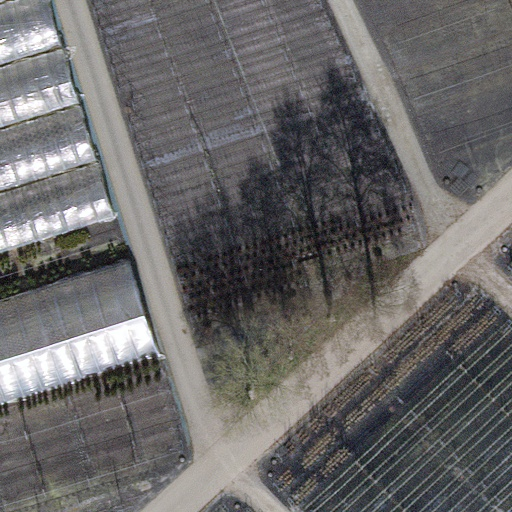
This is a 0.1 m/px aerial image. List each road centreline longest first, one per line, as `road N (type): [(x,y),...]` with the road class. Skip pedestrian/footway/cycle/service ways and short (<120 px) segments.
road 1 (track): [(222,454),(74,0)]
road 2 (track): [(163,511),(511,204)]
road 3 (track): [(467,245),(442,217),(341,0)]
